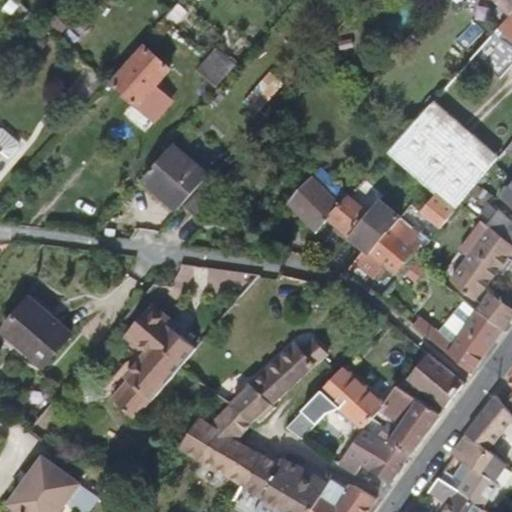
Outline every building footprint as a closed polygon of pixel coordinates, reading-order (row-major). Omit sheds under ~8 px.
[(511,0),(496,0),(511,13),(511,0)] [(37,17),(18,1),(11,9),(31,25),(37,17)] [(75,18),(63,8),(52,23),(63,32),(75,18)] [(511,36),(511,15),(501,27),(511,36)] [(511,75),(511,44),(498,32),(474,59),(504,85),(511,75)] [(172,71),(147,48),(114,84),(140,108),(172,71)] [(237,67),(219,51),(201,73),(219,89),(237,67)] [(286,86),(272,74),(249,101),(263,113),(286,86)] [(494,166),(432,107),(388,156),(436,196),(421,213),(442,229),(470,196),(479,185),(494,166)] [(21,146),(21,141),(5,128),(0,127),(0,153),(4,149),(12,157),(21,146)] [(182,212),(212,176),(175,145),(145,180),(182,212)] [(371,214),(351,197),(347,194),(324,169),(290,203),(320,234),(333,221),(353,238),(371,214)] [(481,214),(491,223),(500,213),(489,204),(495,198),(479,185),(470,196),(486,208),(481,214)] [(200,216),(218,196),(206,186),(188,207),(200,216)] [(511,222),(500,213),(491,223),(490,225),(492,228),(511,243),(511,222)] [(372,255),(392,230),(371,214),(353,238),(364,247),(369,250),(368,251),(372,255)] [(511,243),(492,228),(483,239),(474,233),(460,251),(468,259),(452,281),(477,300),(511,256),(511,257),(511,243)] [(399,275),(422,246),(403,231),(399,236),(392,230),(372,255),(368,251),(349,275),(364,287),(372,277),(383,285),(394,272),(399,275)] [(417,266),(409,276),(416,281),(424,272),(417,266)] [(511,321),(511,307),(493,292),(480,311),(506,330),(511,321)] [(2,327),(46,365),(73,333),(30,295),(2,327)] [(467,301),(443,332),(456,342),(480,311),(467,301)] [(112,400),(134,418),(195,349),(171,329),(174,325),(151,305),(124,336),(143,354),(124,376),(127,381),(112,400)] [(443,332),(424,317),(416,327),(474,374),(491,350),(506,330),(480,311),(456,342),(443,332)] [(274,403),(320,363),(318,361),(326,353),(314,341),(303,350),(296,343),(254,382),(236,400),(255,422),(259,417),(264,420),(277,408),(274,403)] [(429,354),(409,380),(432,398),(427,404),(442,416),(458,396),(467,384),(429,354)] [(385,405),(344,368),(323,390),(359,422),(354,428),(362,433),(385,405)] [(405,466),(436,424),(442,416),(427,404),(398,387),(387,403),(385,405),(362,433),(337,462),(358,475),(364,464),(393,482),(405,466)] [(508,465),(491,452),(511,425),(511,413),(498,397),(453,453),(456,457),(453,461),(441,479),(484,509),(500,484),(497,482),(508,465)] [(241,441),(255,422),(236,400),(212,422),(202,416),(183,447),(182,450),(245,487),(263,455),(241,441)] [(304,439),(328,413),(314,400),(288,427),(304,439)] [(288,511),(309,511),(330,483),(284,459),(280,464),(263,455),(245,487),(256,493),(288,511)] [(64,511),(84,488),(48,461),(12,507),(18,511),(17,511),(64,511)] [(369,511),(380,499),(353,483),(349,489),(333,478),(330,483),(309,511),(369,511)] [(488,511),(484,509),(441,479),(431,492),(438,497),(427,511),(488,511)] [(256,493),(245,487),(238,499),(249,505),(256,493)]
